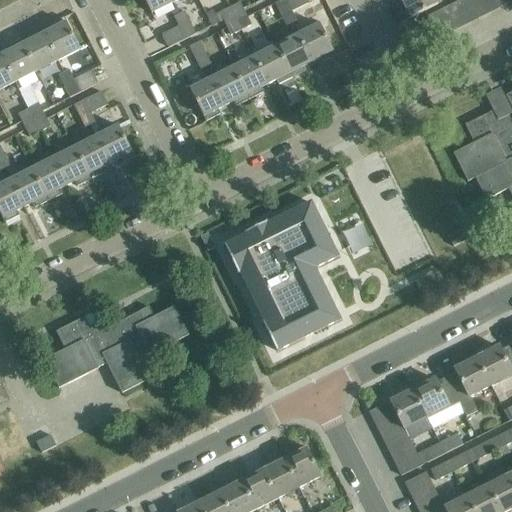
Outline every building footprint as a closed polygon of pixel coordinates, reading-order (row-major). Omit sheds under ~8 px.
[(173,4),(171,0),(143,0),(151,15),(173,4)] [(292,13),(285,0),(275,5),(281,19),(292,13)] [(306,0),(285,0),(292,13),(309,5),(306,0)] [(434,0),(400,0),(403,5),(398,7),(406,22),(437,6),(434,0)] [(468,0),(462,0),(457,3),(468,25),(478,20),(468,0)] [(481,0),(468,0),(478,20),(489,15),(481,0)] [(493,0),(481,0),(489,15),(498,10),(493,0)] [(506,0),(493,0),(498,10),(509,5),(506,0)] [(457,3),(446,8),(457,30),(468,25),(457,3)] [(229,9),(235,20),(245,15),(240,4),(229,9)] [(446,8),(437,13),(448,35),(457,30),(446,8)] [(229,9),(219,14),(225,26),(235,20),(229,9)] [(172,18),(177,26),(187,21),(183,13),(172,18)] [(297,23),(292,13),(281,19),(286,28),(297,23)] [(448,35),(437,13),(426,18),(438,40),(448,35)] [(251,27),(245,15),(235,20),(241,32),(251,27)] [(52,31),(44,35),(58,62),(80,51),(64,19),(49,27),(52,31)] [(235,20),(225,26),(231,37),(241,32),(235,20)] [(177,26),(184,40),(194,34),(187,21),(177,26)] [(167,49),(184,40),(177,26),(160,36),(167,49)] [(319,26),(297,37),(311,64),(319,60),(321,65),(335,57),(319,26)] [(34,34),(20,41),(36,73),(58,62),(44,35),(37,39),(34,34)] [(220,34),(204,38),(207,50),(223,46),(220,34)] [(297,37),(276,48),(292,79),(306,72),(304,68),(311,64),(297,37)] [(1,57),(15,84),(36,73),(20,41),(6,48),(9,53),(1,57)] [(188,49),(194,60),(204,55),(198,44),(188,49)] [(276,48),(255,58),(268,85),(276,82),(278,86),(292,79),(276,48)] [(177,54),(161,61),(170,82),(186,75),(177,54)] [(204,55),(194,60),(199,70),(209,65),(204,55)] [(0,91),(15,84),(1,57),(0,57),(0,91)] [(255,58),(233,69),(249,101),(263,94),(261,89),(268,85),(255,58)] [(233,69),(212,80),(225,107),(233,103),(235,108),(249,101),(233,69)] [(64,88),(74,82),(74,81),(69,71),(58,76),(64,88)] [(74,81),(74,82),(80,94),(97,86),(90,72),(74,81)] [(225,107),(212,80),(190,91),(206,123),(220,116),(218,111),(225,107)] [(80,94),(74,82),(64,88),(70,99),(80,94)] [(101,93),(84,101),(91,115),(107,106),(101,93)] [(511,203),(510,205),(511,207),(511,93),(506,97),(511,109),(511,124),(511,125),(508,117),(498,121),(493,112),(464,127),(473,145),(453,155),(467,183),(476,179),(486,201),(508,190),(511,197),(511,203)] [(84,101),(73,107),(80,120),(91,115),(84,101)] [(39,105),(28,110),(34,122),(44,117),(39,105)] [(34,122),(28,110),(18,116),(24,127),(34,122)] [(95,124),(91,115),(80,120),(85,130),(95,124)] [(40,133),(50,128),(44,117),(34,122),(40,133)] [(34,122),(24,127),(29,139),(40,133),(34,122)] [(118,127),(96,138),(110,165),(117,162),(120,166),(134,159),(118,127)] [(96,138),(75,149),(91,181),(105,174),(102,169),(110,165),(96,138)] [(0,172),(10,168),(0,148),(0,172)] [(75,149),(53,160),(67,187),(75,183),(77,188),(91,181),(75,149)] [(53,160),(32,171),(48,202),(62,195),(60,191),(67,187),(53,160)] [(32,171),(11,182),(24,209),(32,205),(34,209),(48,202),(32,171)] [(24,209),(11,182),(0,186),(0,215),(5,224),(19,217),(17,212),(24,209)] [(247,237),(225,247),(239,275),(241,274),(266,324),(263,326),(277,353),(340,322),(314,270),(338,259),(311,205),(267,227),(266,225),(246,235),(247,237)] [(347,231),(356,255),(376,248),(366,223),(347,231)] [(447,237),(453,248),(467,241),(461,230),(447,237)] [(437,270),(414,281),(421,295),(444,284),(437,270)] [(149,308),(139,313),(103,331),(99,324),(90,329),(85,318),(56,333),(65,351),(44,361),(58,389),(107,365),(122,394),(150,380),(136,350),(144,346),(149,356),(189,336),(174,308),(154,318),(149,308)] [(499,348),(477,359),(491,388),(511,376),(511,349),(511,347),(501,352),(499,348)] [(457,374),(447,379),(459,404),(466,418),(477,412),(470,398),(491,388),(477,359),(454,370),(457,374)] [(435,380),(412,391),(427,420),(432,430),(464,414),(459,404),(447,379),(437,384),(435,380)] [(390,402),(390,403),(396,413),(401,424),(406,434),(410,442),(432,430),(427,420),(412,391),(390,402)] [(375,424),(396,413),(390,403),(369,413),(375,424)] [(375,424),(380,434),(401,424),(396,413),(375,424)] [(385,445),(406,434),(401,424),(380,434),(385,445)] [(511,430),(491,440),(497,451),(511,443),(511,430)] [(412,445),(410,442),(406,434),(385,445),(390,455),(412,445)] [(417,455),(396,466),(401,476),(463,446),(458,436),(417,455)] [(36,443),(41,453),(55,446),(50,437),(36,443)] [(491,440),(470,451),(475,462),(497,451),(491,440)] [(412,445),(390,455),(396,466),(417,455),(412,445)] [(306,449),(284,460),(298,490),(321,478),(306,449)] [(470,451),(449,462),(454,473),(475,462),(470,451)] [(284,460),(262,471),(277,500),(298,490),(284,460)] [(454,473),(449,462),(430,471),(436,482),(454,473)] [(262,471),(241,482),(255,511),(277,500),(262,471)] [(410,495),(432,484),(426,473),(405,484),(410,495)] [(511,480),(509,475),(487,486),(500,511),(510,511),(511,511),(511,480)] [(241,482),(219,493),(229,511),(253,511),(255,511),(241,482)] [(432,484),(410,495),(415,505),(437,494),(432,484)] [(500,511),(487,486),(466,497),(474,511),(500,511)] [(229,511),(219,493),(198,503),(202,511),(229,511)] [(437,494),(415,505),(418,511),(428,511),(442,505),(437,494)] [(474,511),(466,497),(444,508),(445,511),(474,511)] [(180,511),(202,511),(198,503),(180,511)]
